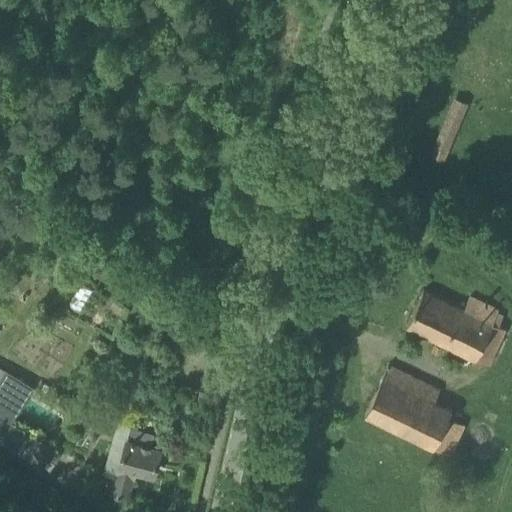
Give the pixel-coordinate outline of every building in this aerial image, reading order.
[(447,152),(471,102),(457,95),(434,145),(447,152)] [(489,363),(506,328),(493,322),(499,310),(471,296),(465,308),(424,289),(408,324),(489,363)] [(0,439),(26,455),(43,466),(54,448),(11,422),(34,385),(4,367),(0,372),(0,439)] [(435,401),(439,392),(387,368),(365,413),(451,453),(465,424),(449,417),(452,410),(435,401)] [(107,491),(128,497),(133,477),(134,478),(137,470),(154,475),(158,461),(160,462),(163,452),(161,452),(162,448),(151,444),(155,428),(132,421),(128,438),(116,477),(111,476),(107,491)]
